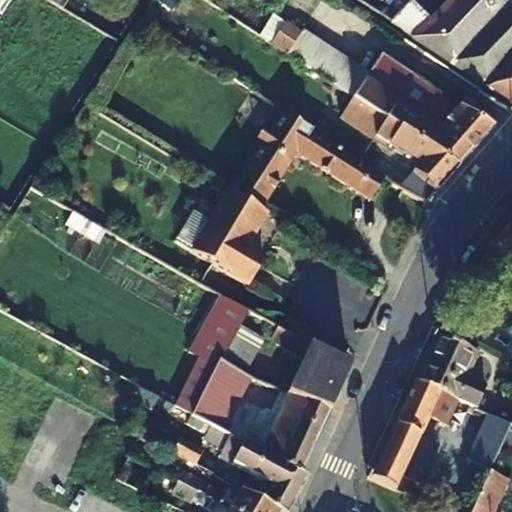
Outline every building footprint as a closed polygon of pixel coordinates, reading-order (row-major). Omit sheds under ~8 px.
[(511,0),(444,0),(448,3),(431,20),(411,1),(391,21),(415,37),(511,99),(511,0)] [(295,62),(304,68),(456,169),(492,129),(381,57),(367,78),(359,72),(309,40),(295,62)] [(403,188),(426,202),(456,169),(304,68),(276,109),(360,161),(376,137),(418,166),(403,188)] [(259,207),(264,211),(297,154),(367,199),(382,175),(360,161),(276,109),(275,108),(225,187),(259,207)] [(208,218),(190,250),(246,283),(262,258),(243,247),(264,211),(259,207),(225,187),(214,207),(208,218)] [(172,241),(190,250),(208,218),(191,208),(172,241)] [(511,226),(493,247),(511,257),(511,226)] [(247,310),(206,288),(194,309),(234,332),(247,310)] [(349,368),(247,310),(234,332),(222,354),(217,364),(251,378),(270,342),(300,359),(286,393),(288,393),(330,411),(349,368)] [(440,392),(464,404),(476,382),(465,376),(476,353),(437,333),(415,381),(440,392)] [(234,410),(251,378),(217,364),(192,415),(211,425),(250,446),(258,431),(242,422),(245,416),(234,410)] [(440,392),(415,381),(369,479),(394,490),(401,475),(420,483),(436,447),(418,438),(428,417),(434,420),(439,410),(433,407),(440,392)] [(464,404),(475,409),(486,387),(476,382),(464,404)] [(158,396),(142,387),(134,402),(150,411),(158,396)] [(330,411),(288,393),(261,452),(302,474),(330,411)] [(479,438),(501,449),(511,426),(490,416),(479,438)] [(250,446),(211,425),(204,439),(223,450),(219,457),(271,487),(263,502),(279,511),(286,511),(305,476),(302,474),(261,452),(250,446)] [(181,437),(174,451),(196,462),(203,449),(181,437)] [(494,511),(503,493),(500,492),(506,478),(491,471),(473,511),(472,511),(494,511)] [(177,480),(196,491),(201,482),(182,472),(177,480)] [(196,491),(177,480),(171,493),(190,503),(196,491)] [(263,502),(230,481),(222,494),(207,486),(202,495),(228,511),(278,511),(279,511),(263,502)] [(228,511),(202,495),(198,503),(210,511),(209,511),(228,511)]
